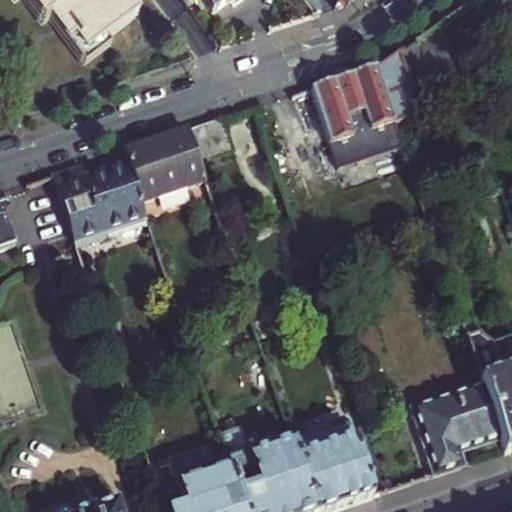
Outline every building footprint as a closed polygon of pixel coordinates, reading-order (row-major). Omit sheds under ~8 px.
[(21,0),(33,15),(40,10),(52,26),(57,22),(86,58),(139,17),(126,0),(21,0)] [(192,0),(194,2),(196,0),(198,0),(212,18),(235,0),(192,0)] [(330,0),(339,11),(353,0),(330,0)] [(397,55),(373,73),(392,127),(419,118),(397,55)] [(328,149),(392,127),(373,73),(372,74),(309,95),(328,149)] [(232,156),(222,124),(186,136),(197,168),(232,156)] [(141,209),(204,187),(197,168),(186,136),(123,157),(126,167),(141,209)] [(105,238),(146,224),(141,209),(126,167),(85,181),(82,171),(52,181),(75,251),(106,241),(105,238)] [(0,254),(15,249),(4,217),(11,215),(8,205),(0,207),(0,254)] [(479,337),(465,342),(480,386),(485,401),(498,442),(503,456),(511,453),(511,341),(493,348),(487,344),(481,341),(479,337)] [(415,424),(434,479),(461,471),(457,455),(498,442),(485,401),(415,424)] [(242,511),(313,511),(297,464),(292,448),(247,462),(231,414),(212,421),(226,463),(242,511)] [(334,451),(297,464),(313,511),(337,511),(373,500),(354,444),(352,444),(348,430),(329,436),(334,451)] [(141,448),(163,511),(242,511),(226,463),(200,473),(203,482),(177,491),(160,442),(141,448)]
